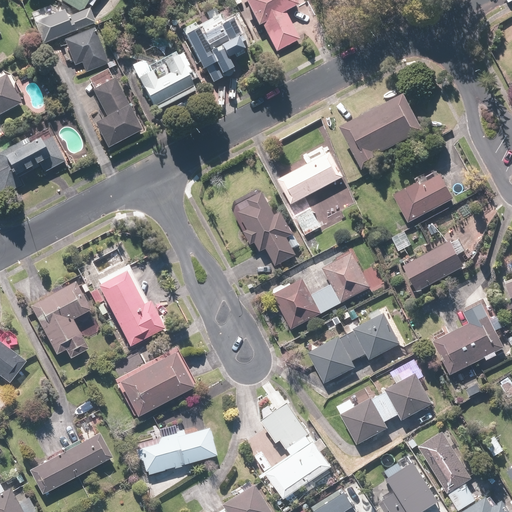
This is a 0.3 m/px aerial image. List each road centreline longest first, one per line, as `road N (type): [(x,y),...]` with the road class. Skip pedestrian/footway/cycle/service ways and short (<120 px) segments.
road 1 (residential): [(439,21),(150,175)]
road 2 (residential): [(185,241),(205,257),(257,350),(251,374),(234,363),(189,279)]
road 3 (residential): [(150,175),(0,255)]
